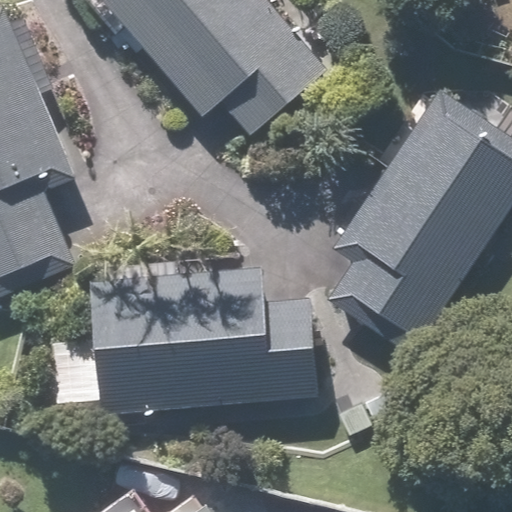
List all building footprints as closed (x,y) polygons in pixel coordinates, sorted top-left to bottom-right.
[(276,0),(115,0),(213,114),(230,99),(257,131),(333,66),(276,0)] [(10,2),(0,6),(0,297),(83,262),(51,188),(85,173),(10,2)] [(337,301),(421,356),(511,216),(511,132),(447,91),(345,248),(364,260),(337,301)] [(270,264),(99,279),(111,412),(329,393),(320,295),(273,299),(270,264)] [(235,511),(224,496),(201,511),(235,511)]
